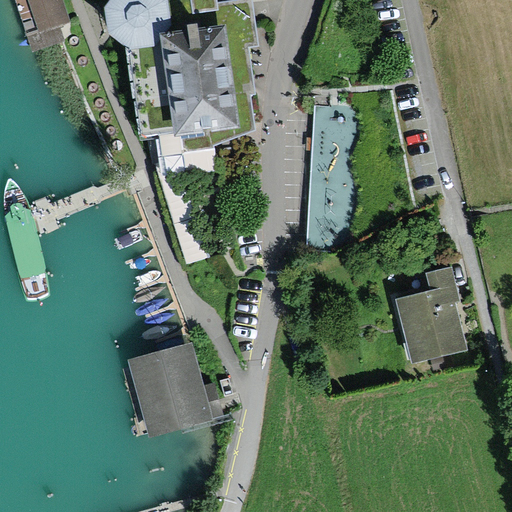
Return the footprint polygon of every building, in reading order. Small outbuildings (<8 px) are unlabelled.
[(14,0),(27,38),(39,34),(39,36),(72,25),(63,0),(14,0)] [(116,0),(105,15),(109,41),(130,54),(140,144),(175,141),(175,147),(181,147),(182,160),(216,155),(215,151),(256,134),(252,98),(257,98),(251,50),(261,49),(252,0),(218,5),(217,0),(116,0)] [(187,263),(211,258),(195,184),(170,189),(187,263)] [(432,291),(398,300),(414,365),(469,351),(457,303),(464,301),(455,267),(428,274),(432,291)] [(193,346),(127,365),(149,444),(213,426),(212,422),(225,418),(216,384),(205,388),(193,346)]
